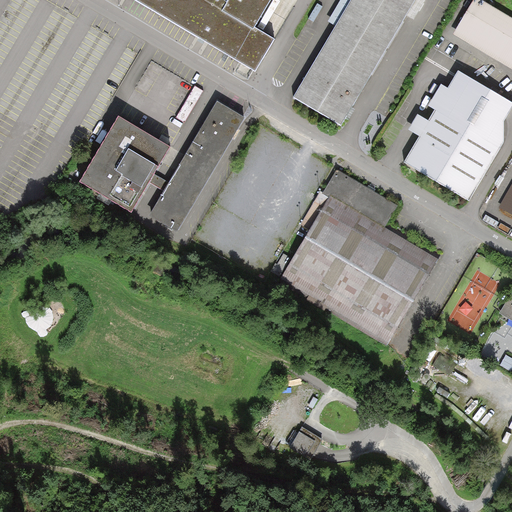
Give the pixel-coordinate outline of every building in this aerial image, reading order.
[(139,0),(255,67),(273,37),(257,28),(273,0),(139,0)] [(275,0),(260,28),(266,30),(281,3),(275,0)] [(411,0),(350,0),(294,98),(339,124),(411,0)] [(511,18),(478,0),(477,0),(457,36),(511,66),(511,18)] [(420,137),(404,164),(468,202),(504,143),(503,123),(511,108),(511,104),(458,71),(448,88),(442,85),(428,107),(435,111),(429,122),(418,116),(409,130),(420,137)] [(193,112),(204,92),(197,88),(186,108),(193,112)] [(241,119),(215,103),(148,216),(175,231),(241,119)] [(166,148),(116,118),(79,182),(129,212),(166,148)] [(326,199),(280,279),(388,343),(437,260),(383,228),(395,207),(335,172),(320,196),(326,199)] [(511,184),(498,207),(511,215),(511,184)] [(511,297),(510,296),(499,314),(511,321),(511,297)] [(466,303),(460,310),(469,317),(475,309),(466,303)] [(450,375),(457,366),(442,355),(435,364),(450,375)] [(511,358),(506,355),(500,366),(511,372),(511,358)] [(300,428),(289,447),(309,459),(321,440),(300,428)]
